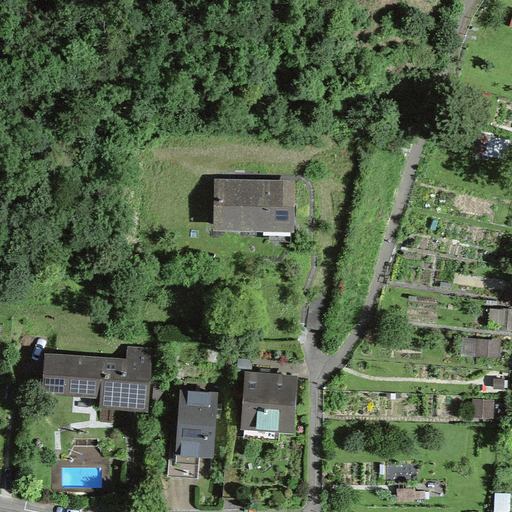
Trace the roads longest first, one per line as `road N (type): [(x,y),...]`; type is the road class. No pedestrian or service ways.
road 1 (track): [(316,370),(367,318),(470,0)]
road 2 (residential): [(314,511),(316,370)]
